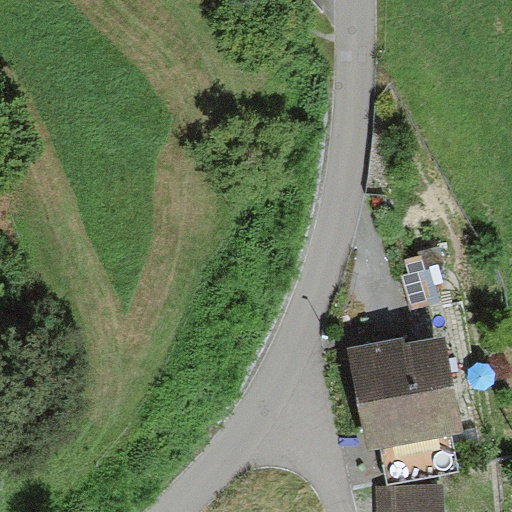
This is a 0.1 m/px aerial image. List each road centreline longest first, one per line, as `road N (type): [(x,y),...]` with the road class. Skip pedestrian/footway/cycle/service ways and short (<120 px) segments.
road 1 (residential): [(290,370),(333,279),(356,173),(355,0)]
road 2 (residential): [(165,511),(290,370)]
road 3 (residential): [(290,370),(341,511)]
